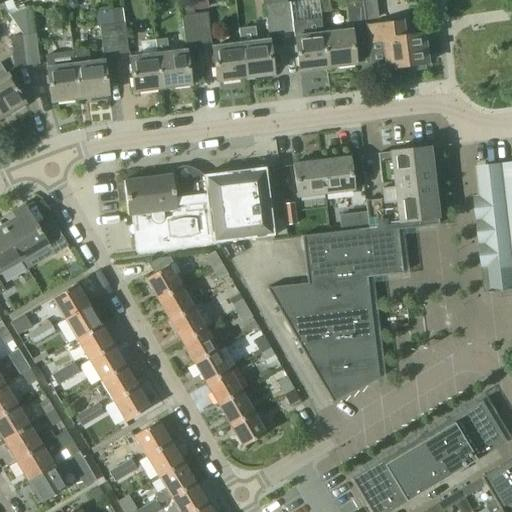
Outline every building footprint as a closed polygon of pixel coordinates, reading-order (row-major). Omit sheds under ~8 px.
[(192,0),(179,0),(178,0),(180,18),(182,17),(194,15),(192,0)] [(206,0),(192,0),(193,10),(207,9),(206,0)] [(344,0),(348,27),(364,25),(360,0),(344,0)] [(364,0),(367,20),(377,18),(374,0),(364,0)] [(287,4),(277,5),(281,35),(293,33),(292,22),(289,3),(287,4)] [(277,5),(264,7),(268,36),(281,35),(277,5)] [(122,9),(109,11),(115,56),(128,54),(125,24),(124,25),(122,9)] [(109,11),(97,13),(99,27),(103,57),(115,56),(113,41),(111,26),(109,11)] [(206,14),(195,15),(198,41),(198,45),(210,44),(206,14)] [(198,41),(195,15),(194,15),(182,17),(186,47),(197,45),(198,45),(198,41)] [(320,19),(292,22),(293,33),(294,37),(296,37),(300,72),(328,68),(324,41),(324,34),(322,34),(320,19)] [(368,26),(369,43),(383,41),(386,68),(404,66),(404,67),(411,66),(412,70),(424,68),(423,64),(427,64),(423,34),(404,37),(402,22),(368,26)] [(238,32),(240,44),(244,78),(245,78),(272,75),(268,41),(256,42),(254,30),(238,32)] [(351,30),(324,34),(328,68),(355,65),(351,30)] [(34,36),(22,38),(26,67),(38,65),(36,47),(34,36)] [(22,38),(9,39),(13,68),(26,67),(22,38)] [(166,39),(155,40),(157,54),(162,89),(173,87),(189,85),(189,83),(185,51),(168,53),(166,39)] [(244,78),(240,44),(212,47),(217,82),(244,78)] [(88,52),(73,53),(79,98),(108,95),(104,61),(89,62),(88,52)] [(73,53),(45,57),(50,102),(79,98),(73,53)] [(157,54),(130,57),(134,92),(162,88),(157,54)] [(0,118),(24,104),(0,65),(0,118)] [(429,148),(378,154),(382,184),(391,183),(392,189),(433,183),(429,148)] [(349,157),(322,161),(326,194),(353,191),(349,157)] [(326,194),(322,161),(294,164),(298,197),(326,194)] [(204,179),(173,183),(183,247),(274,235),(265,166),(253,168),(247,169),(204,175),(204,179)] [(477,171),(475,171),(478,196),(477,196),(477,197),(479,197),(481,219),(480,220),(480,221),(485,221),(488,243),(483,243),(483,245),(484,245),(486,267),(485,267),(486,269),(490,268),(511,265),(511,167),(503,169),(503,168),(501,168),(501,169),(477,172),(477,171)] [(172,175),(123,181),(128,216),(132,215),(137,253),(182,247),(173,183),(172,175)] [(393,198),(366,201),(367,212),(369,228),(369,233),(396,230),(438,225),(433,183),(392,189),(393,198)] [(24,205),(0,219),(0,223),(22,261),(47,246),(52,256),(67,247),(53,223),(39,231),(24,205)] [(367,212),(353,213),(355,229),(369,228),(367,212)] [(0,294),(5,291),(0,282),(0,273),(22,261),(0,223),(0,294)] [(369,228),(301,236),(301,237),(306,283),(306,285),(366,277),(402,273),(396,230),(369,233),(369,228)] [(204,257),(211,269),(220,263),(214,251),(212,253),(204,257)] [(145,279),(157,300),(180,286),(184,284),(179,273),(174,276),(168,266),(174,263),(170,256),(159,259),(148,265),(153,274),(145,279)] [(74,263),(66,268),(70,275),(78,270),(74,263)] [(220,263),(211,269),(219,281),(228,276),(220,263)] [(493,291),(488,291),(488,293),(511,290),(511,265),(490,268),(493,291)] [(306,283),(265,288),(283,319),(370,309),(366,277),(306,285),(306,283)] [(52,299),(64,320),(89,305),(77,285),(52,299)] [(157,300),(169,321),(193,307),(180,286),(157,300)] [(228,299),(235,311),(244,305),(237,293),(228,299)] [(64,320),(76,340),(101,325),(89,305),(64,320)] [(244,305),(235,311),(241,323),(251,317),(244,305)] [(169,321),(181,342),(205,329),(193,307),(169,321)] [(370,309),(283,319),(297,344),(373,335),(370,309)] [(54,332),(48,321),(37,328),(44,338),(54,332)] [(76,340),(89,361),(114,346),(101,325),(76,340)] [(37,328),(27,334),(33,345),(44,338),(37,328)] [(0,331),(0,339),(3,345),(12,340),(5,329),(0,331)] [(181,342),(194,363),(217,350),(205,329),(181,342)] [(252,341),(259,353),(269,348),(262,335),(252,341)] [(373,335),(297,344),(332,404),(378,378),(373,335)] [(89,361),(101,381),(126,366),(114,346),(89,361)] [(269,348),(259,353),(266,365),(276,360),(269,348)] [(15,351),(7,356),(12,364),(22,358),(17,350),(16,350),(15,351)] [(194,363),(206,384),(229,371),(217,350),(194,363)] [(62,369),(68,379),(79,372),(73,363),(62,369)] [(101,381),(113,402),(138,387),(126,366),(101,381)] [(68,379),(62,369),(51,376),(57,385),(68,379)] [(28,370),(21,375),(27,385),(35,380),(29,370),(28,370)] [(206,384),(218,405),(241,392),(229,371),(206,384)] [(276,382),(284,395),(293,390),(286,377),(276,382)] [(0,387),(0,415),(17,405),(5,385),(0,387)] [(138,387),(113,402),(126,422),(150,407),(138,387)] [(293,390),(284,395),(291,407),(300,401),(293,390)] [(218,405),(230,427),(254,413),(241,392),(218,405)] [(38,404),(45,416),(54,411),(47,399),(45,400),(38,404)] [(480,401),(450,419),(474,460),(505,442),(480,401)] [(103,413),(97,403),(86,410),(92,420),(103,413)] [(0,415),(0,435),(4,441),(30,426),(17,405),(0,415)] [(92,420),(86,410),(75,416),(81,426),(92,420)] [(54,411),(45,416),(51,427),(60,421),(54,411)] [(254,413),(230,427),(242,447),(266,434),(265,433),(254,413)] [(450,419),(419,438),(443,479),(474,460),(450,419)] [(146,457),(171,442),(159,421),(134,436),(146,457)] [(30,426),(4,441),(16,462),(42,446),(34,433),(40,429),(36,422),(30,426)] [(87,430),(79,435),(87,449),(96,444),(87,430)] [(419,438),(400,449),(425,490),(443,479),(419,438)] [(64,446),(70,457),(78,452),(72,441),(72,442),(64,446)] [(159,477),(184,462),(171,442),(146,457),(159,477)] [(16,462),(28,482),(54,467),(42,446),(16,462)] [(400,449),(381,460),(381,461),(406,502),(425,490),(400,449)] [(70,457),(63,461),(67,467),(68,469),(69,471),(74,469),(76,468),(84,463),(78,452),(70,457)] [(136,469),(130,459),(119,465),(125,475),(136,469)] [(495,500),(501,511),(504,511),(511,507),(511,459),(481,478),(486,486),(495,500)] [(381,460),(350,479),(370,511),(388,511),(406,502),(381,461),(381,460)] [(54,467),(28,482),(41,502),(66,487),(58,473),(67,467),(63,461),(54,467)] [(155,500),(158,505),(171,496),(171,497),(196,483),(196,482),(184,462),(159,477),(166,489),(156,495),(155,500)] [(125,475),(119,465),(108,472),(114,482),(125,475)] [(481,478),(459,491),(464,499),(486,486),(481,478)] [(171,497),(180,511),(193,511),(208,503),(196,483),(171,497)] [(89,492),(95,503),(104,498),(98,487),(89,492)] [(459,491),(438,504),(442,511),(443,511),(464,499),(459,491)] [(147,511),(157,511),(161,510),(158,505),(155,500),(144,506),(147,511)] [(488,511),(501,511),(495,500),(485,506),(488,511)] [(193,511),(213,511),(208,503),(193,511)]
